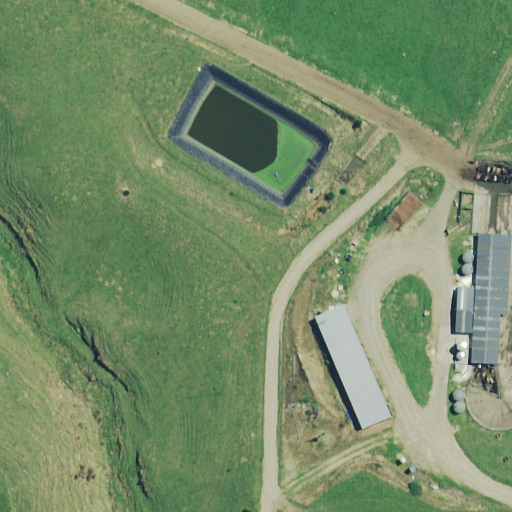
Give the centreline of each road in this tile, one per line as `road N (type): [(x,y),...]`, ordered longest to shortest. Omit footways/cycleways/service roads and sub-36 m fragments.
road 1 (track): [(419,142),(302,256),(275,305),(266,511)]
road 2 (track): [(511,496),(466,475),(400,415),(365,327),(358,291),(364,264),(383,247),(417,246),(438,266),(443,292)]
road 3 (track): [(151,0),(377,116),(447,164),(473,176),(511,177)]
road 4 (track): [(268,506),(400,415)]
road 5 (track): [(443,292),(433,447)]
road 6 (track): [(457,168),(511,61)]
